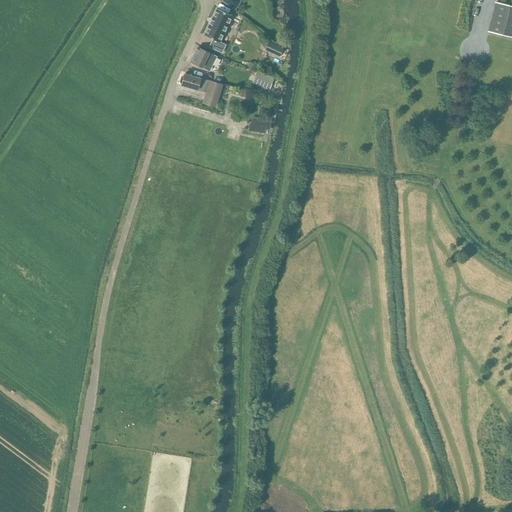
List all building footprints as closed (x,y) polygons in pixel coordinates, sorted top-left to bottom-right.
[(239,0),(222,0),(222,1),(235,10),(241,1),(239,0)] [(425,0),(424,8),(423,13),(431,15),(432,10),(443,13),(446,0),(425,0)] [(511,37),(511,6),(495,2),(488,31),(511,37)] [(210,22),(203,36),(212,40),(208,47),(222,54),(226,45),(220,42),(220,41),(232,16),(216,9),(210,22)] [(349,13),(346,25),(354,28),(352,35),(361,37),(384,42),(383,42),(399,46),(404,25),(391,22),(391,19),(363,12),(363,15),(357,13),(357,16),(349,13)] [(269,42),(265,50),(280,57),(280,55),(283,48),(274,44),(269,42)] [(197,48),(190,62),(191,62),(202,68),(210,71),(217,57),(209,53),(198,48),(197,48)] [(269,90),(274,78),(257,71),(252,83),(269,90)] [(181,76),(179,82),(182,86),(198,90),(199,88),(206,90),(205,92),(205,95),(203,103),(205,103),(216,107),(219,99),(222,85),(211,82),(209,81),(201,79),(186,75),(181,76)] [(250,123),(249,130),(265,133),(266,130),(270,130),(271,121),(267,120),(254,117),(253,121),(252,123),(250,123)]
